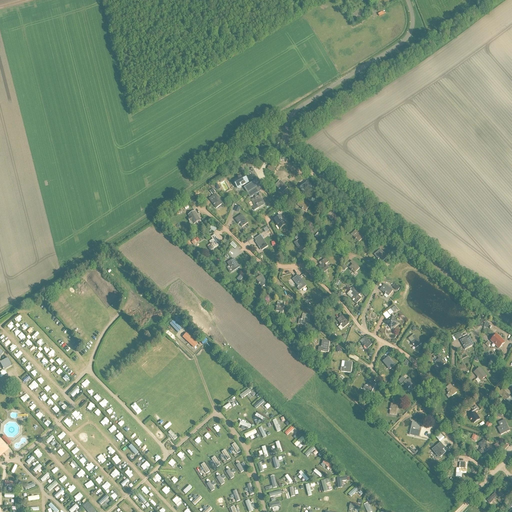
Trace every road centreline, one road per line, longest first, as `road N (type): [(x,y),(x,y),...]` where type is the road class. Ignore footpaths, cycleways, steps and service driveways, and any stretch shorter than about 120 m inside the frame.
road 1 (unclassified): [(511,323),(302,161),(286,139),(297,109),(402,42),(412,24),(407,0)]
road 2 (track): [(490,475),(435,423),(423,378),(407,356),(358,325),(304,267),(267,265),(202,209)]
